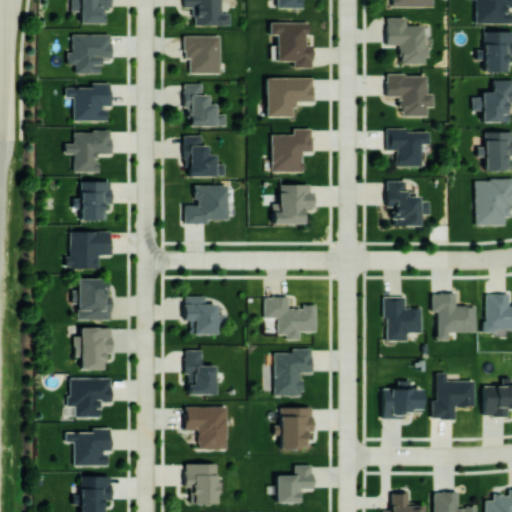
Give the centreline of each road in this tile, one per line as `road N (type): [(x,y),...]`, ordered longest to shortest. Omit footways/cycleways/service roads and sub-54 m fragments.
road 1 (residential): [(347,0),(348,511)]
road 2 (residential): [(146,511),(146,0)]
road 3 (residential): [(146,259),(426,259)]
road 4 (secondary): [(0,188),(5,23)]
road 5 (residential): [(511,452),(348,454)]
